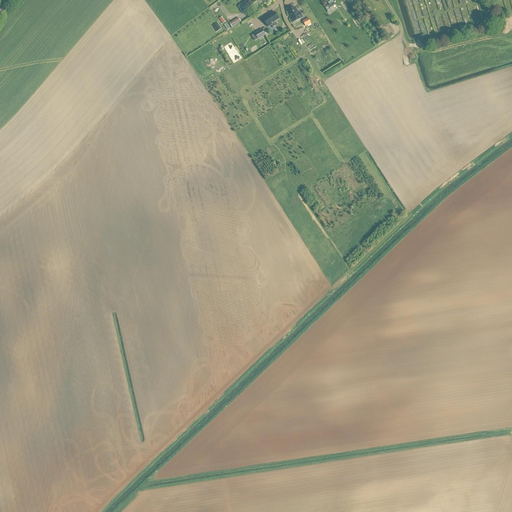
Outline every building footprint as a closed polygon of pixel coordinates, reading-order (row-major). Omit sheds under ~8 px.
[(246,1),(238,7),(243,13),(252,5),(248,0),(247,0),(248,0),(247,0),(243,0),(244,1),(245,0),(246,1)] [(330,11),(336,7),(333,2),(328,6),(330,11)] [(289,19),(291,24),(300,20),(299,19),(301,18),(299,14),(297,15),(294,8),(287,11),(290,19),(289,19)] [(275,12),(263,20),(268,27),(271,25),(273,27),(272,28),(277,25),(277,24),(277,25),(275,22),(279,19),(275,12)] [(302,21),(305,27),(311,24),(308,18),(302,21)] [(262,30),(255,34),(258,39),(265,35),(262,30)]
